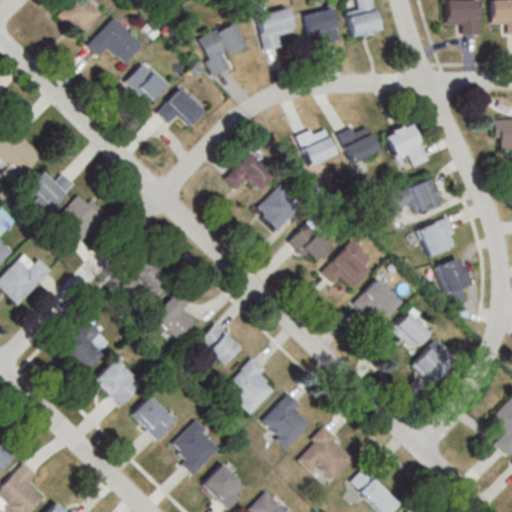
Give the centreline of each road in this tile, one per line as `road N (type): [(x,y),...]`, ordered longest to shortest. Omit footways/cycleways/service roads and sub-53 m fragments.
road 1 (residential): [(484,511),(0,36)]
road 2 (residential): [(424,79),(302,89),(240,117),(0,362)]
road 3 (residential): [(419,448),(481,369),(501,288),(492,225),(424,79),(400,0)]
road 4 (residential): [(148,511),(0,366)]
